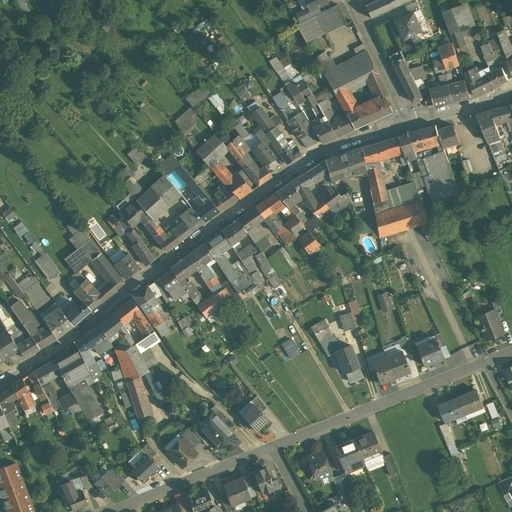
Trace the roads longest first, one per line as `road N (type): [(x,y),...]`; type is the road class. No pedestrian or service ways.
road 1 (residential): [(0,382),(54,352),(275,182),(331,148),(409,121)]
road 2 (residential): [(484,364),(272,450)]
road 3 (residential): [(272,450),(108,511)]
road 4 (residential): [(409,121),(349,0)]
